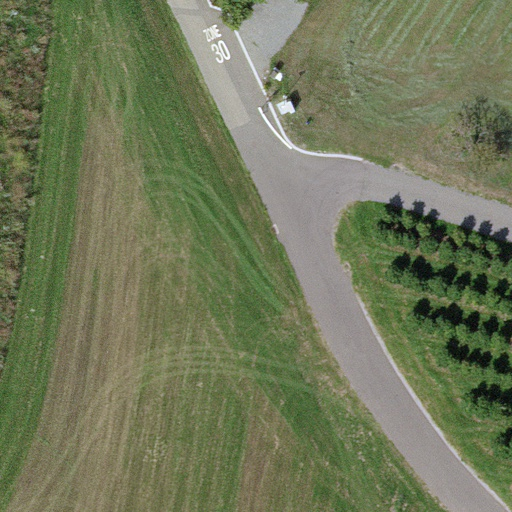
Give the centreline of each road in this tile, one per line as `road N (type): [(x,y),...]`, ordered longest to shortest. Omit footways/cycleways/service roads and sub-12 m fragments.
road 1 (unclassified): [(481,511),(418,444),(360,352),(276,172)]
road 2 (residential): [(191,0),(276,172)]
